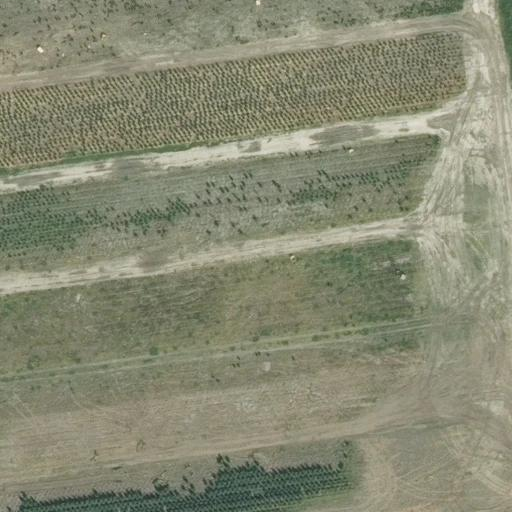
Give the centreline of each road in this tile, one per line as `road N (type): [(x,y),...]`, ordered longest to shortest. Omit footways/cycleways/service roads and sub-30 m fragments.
road 1 (track): [(0,418),(511,347)]
road 2 (track): [(511,263),(0,333)]
road 3 (track): [(0,141),(504,74)]
road 4 (track): [(511,452),(75,511)]
road 5 (track): [(281,0),(0,36)]
